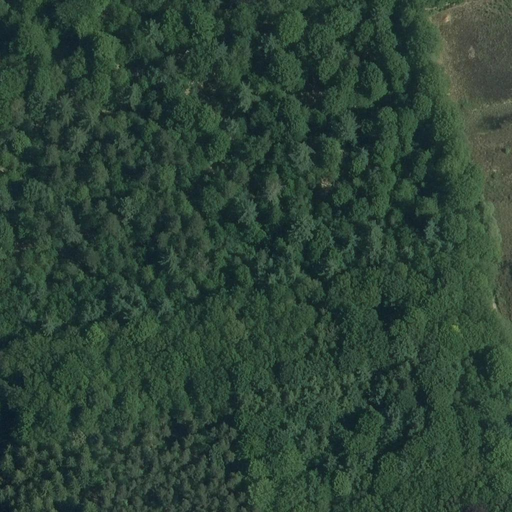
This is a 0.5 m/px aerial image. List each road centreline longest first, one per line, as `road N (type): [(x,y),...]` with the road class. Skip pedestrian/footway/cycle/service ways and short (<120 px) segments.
road 1 (track): [(511,363),(485,263),(127,342),(0,359)]
road 2 (track): [(412,0),(485,263)]
road 3 (track): [(236,43),(0,116)]
road 4 (track): [(377,0),(236,43)]
